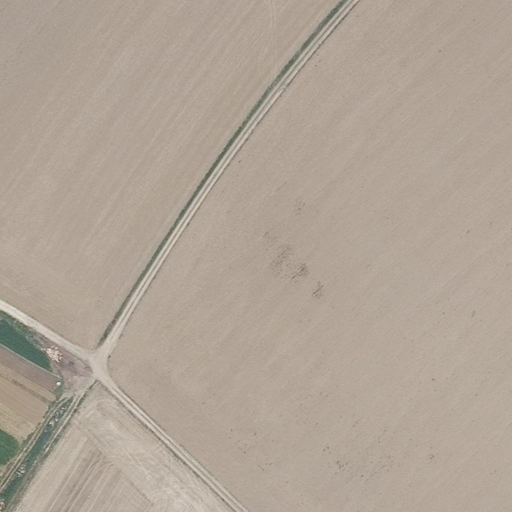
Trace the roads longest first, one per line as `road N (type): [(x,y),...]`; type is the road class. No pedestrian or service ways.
road 1 (track): [(0,509),(256,101),(341,0)]
road 2 (track): [(239,511),(87,365),(0,307)]
